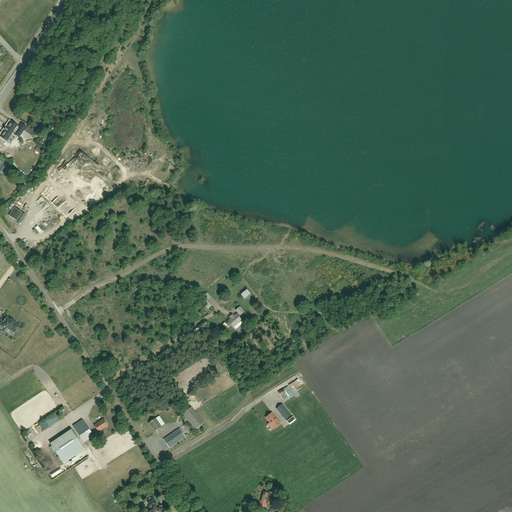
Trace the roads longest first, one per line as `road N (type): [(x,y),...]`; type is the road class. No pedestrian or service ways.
road 1 (unclassified): [(156,462),(0,226)]
road 2 (unclassified): [(156,462),(275,382)]
road 3 (unknown): [(103,382),(215,312)]
road 4 (tertiary): [(0,100),(67,0)]
